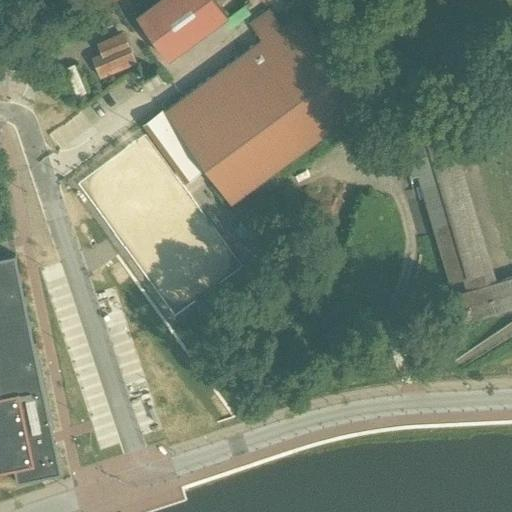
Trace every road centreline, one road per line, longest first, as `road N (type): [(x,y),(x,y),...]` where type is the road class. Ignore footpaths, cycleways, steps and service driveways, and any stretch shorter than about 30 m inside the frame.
road 1 (residential): [(144,476),(22,120),(0,112)]
road 2 (residential): [(144,476),(324,417),(511,399)]
